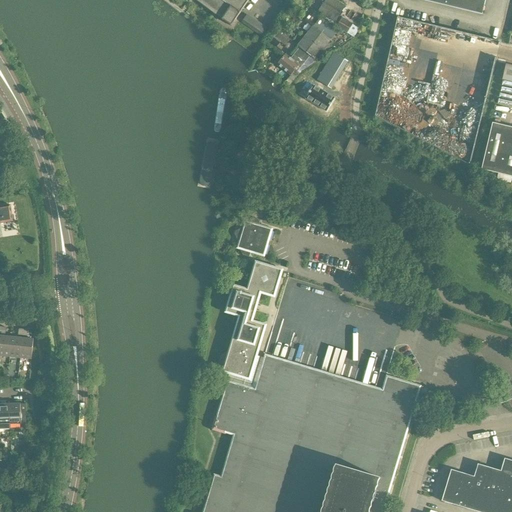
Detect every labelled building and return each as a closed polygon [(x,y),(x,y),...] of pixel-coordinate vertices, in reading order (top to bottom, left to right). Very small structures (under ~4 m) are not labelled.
[(196,0),(205,6),(206,4),(215,10),(213,12),(214,13),(215,10),(217,9),(222,0),(196,0)] [(221,19),(231,26),(249,0),(222,0),(217,9),(215,10),(224,16),(221,19)] [(324,0),(317,12),(335,23),(346,6),(336,0),(324,0)] [(421,0),(482,15),(485,0),(421,0)] [(242,24),(264,34),(268,25),(247,15),(242,24)] [(336,27),(346,33),(351,25),(341,18),(336,27)] [(314,60),(330,41),(313,26),(297,46),(298,47),(309,56),(314,60)] [(279,44),(273,38),(268,43),(275,49),(279,44)] [(285,54),(276,65),(289,76),(295,70),(297,72),(309,56),(298,47),(289,58),(285,54)] [(320,82),(324,85),(331,89),(347,63),(333,54),(317,80),(320,82)] [(502,80),(511,82),(511,65),(506,64),(502,80)] [(335,99),(313,85),(305,99),(327,112),(335,99)] [(446,96),(442,95),(437,122),(452,125),(453,117),(455,110),(458,110),(459,106),(454,105),(456,93),(447,91),(446,96)] [(214,131),(226,133),(232,95),(220,93),(214,131)] [(511,127),(491,123),(480,169),(511,176),(511,127)] [(204,183),(216,186),(225,148),(213,145),(204,183)] [(10,205),(0,206),(0,223),(13,221),(10,205)] [(248,216),(238,248),(265,256),(274,229),(259,225),(261,220),(248,216)] [(207,429),(197,511),(272,511),(318,431),(322,446),(365,435),(377,481),(383,470),(401,480),(413,381),(386,378),(256,362),(264,294),(278,295),(282,266),(254,262),(251,287),(236,285),(219,431),(207,429)] [(0,355),(9,357),(11,337),(5,337),(6,327),(2,327),(0,341),(0,355)] [(20,358),(22,338),(11,337),(9,357),(20,358)] [(33,339),(22,338),(20,358),(31,359),(33,339)] [(427,395),(423,407),(429,408),(432,396),(427,395)] [(9,424),(8,404),(0,404),(0,429),(10,429),(9,424)] [(20,404),(8,404),(9,424),(20,423),(20,425),(26,424),(26,404),(20,404)] [(478,511),(511,511),(511,460),(504,458),(500,471),(477,464),(473,476),(450,469),(441,501),(478,511)] [(331,464),(318,511),(366,511),(376,475),(331,464)]
